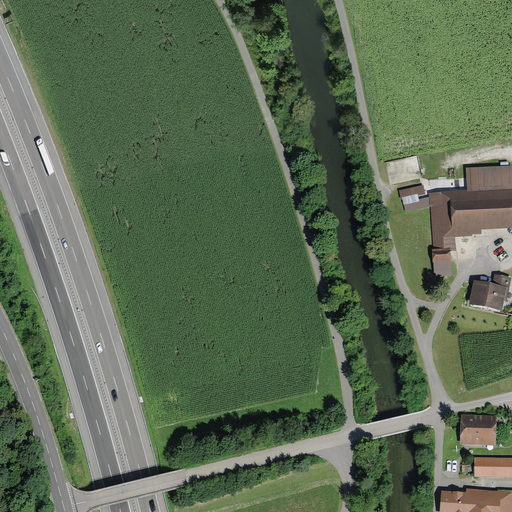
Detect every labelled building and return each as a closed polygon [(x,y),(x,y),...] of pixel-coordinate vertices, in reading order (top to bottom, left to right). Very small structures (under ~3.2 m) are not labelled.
[(511,192),(511,193),(510,168),(467,170),(467,193),(430,194),(433,248),(456,246),(456,236),(483,235),(483,228),(511,227),(511,192)] [(451,253),(434,253),(434,275),(451,275),(451,253)] [(491,286),(474,283),(470,304),(502,311),(509,278),(493,275),(491,286)] [(497,418),(463,417),(462,444),(495,445),(497,418)] [(511,459),(474,459),(474,476),(511,476),(511,459)] [(466,495),(443,493),(442,511),(511,511),(511,491),(495,490),(495,492),(466,490),(466,495)]
